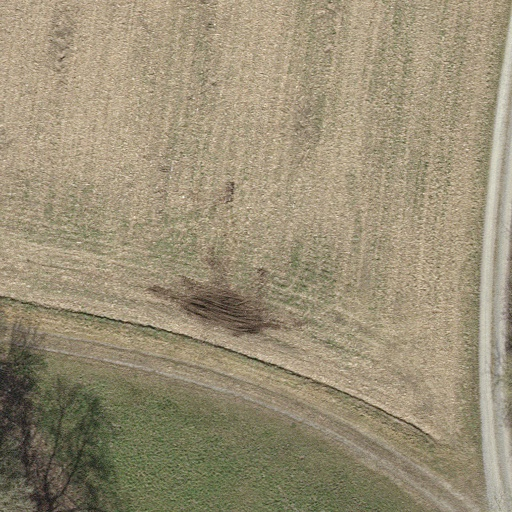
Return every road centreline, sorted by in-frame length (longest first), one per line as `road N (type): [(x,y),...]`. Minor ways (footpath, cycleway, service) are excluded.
road 1 (track): [(466,511),(433,478),(223,388),(0,348)]
road 2 (track): [(509,511),(497,416),(511,174)]
